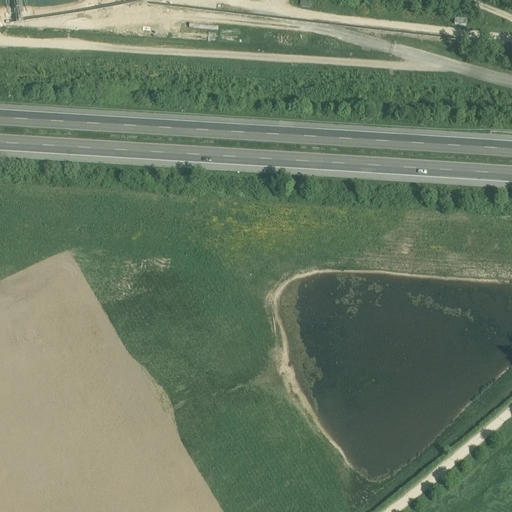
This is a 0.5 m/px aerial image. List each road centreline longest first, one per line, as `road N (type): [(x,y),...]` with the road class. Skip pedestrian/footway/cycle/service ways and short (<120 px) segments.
road 1 (motorway): [(511,151),(0,117)]
road 2 (motorway): [(0,144),(511,177)]
road 3 (track): [(470,67),(0,41)]
road 4 (track): [(511,408),(390,511)]
